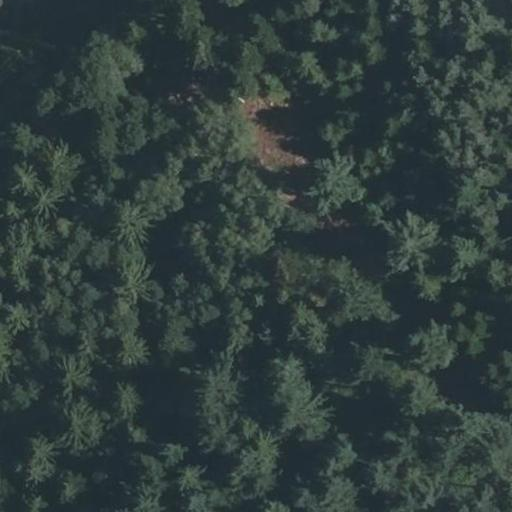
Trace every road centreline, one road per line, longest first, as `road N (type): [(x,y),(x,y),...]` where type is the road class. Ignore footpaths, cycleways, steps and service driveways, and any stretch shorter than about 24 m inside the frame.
road 1 (track): [(39,511),(141,110),(239,0)]
road 2 (track): [(0,211),(141,110)]
